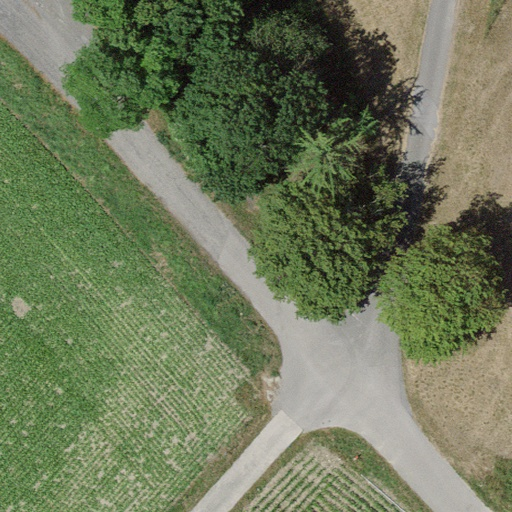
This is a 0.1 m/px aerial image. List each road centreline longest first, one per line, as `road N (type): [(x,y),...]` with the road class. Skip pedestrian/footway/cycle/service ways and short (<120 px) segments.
road 1 (unclassified): [(342,380),(210,224),(0,1)]
road 2 (unclassified): [(342,380),(374,328),(405,235),(444,0)]
road 3 (track): [(342,380),(213,511)]
road 4 (unclassified): [(461,511),(342,380)]
